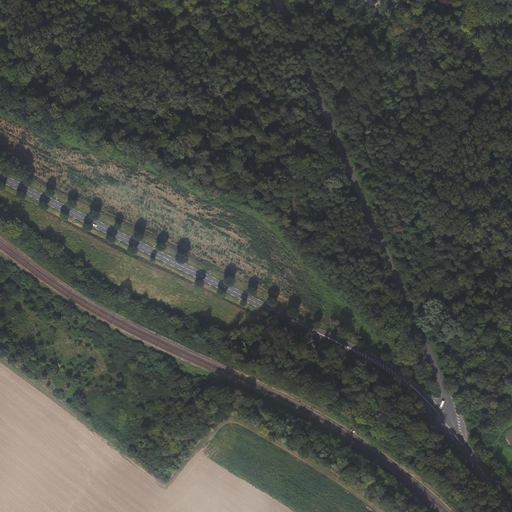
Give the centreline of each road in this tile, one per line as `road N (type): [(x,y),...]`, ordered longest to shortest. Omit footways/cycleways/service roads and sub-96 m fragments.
road 1 (residential): [(441,413),(444,388),(277,0)]
road 2 (tertiary): [(0,178),(314,330)]
road 3 (tertiary): [(441,413),(401,373),(314,330)]
road 4 (tertiary): [(314,330),(400,383),(434,419)]
road 5 (tertiary): [(434,419),(511,511)]
